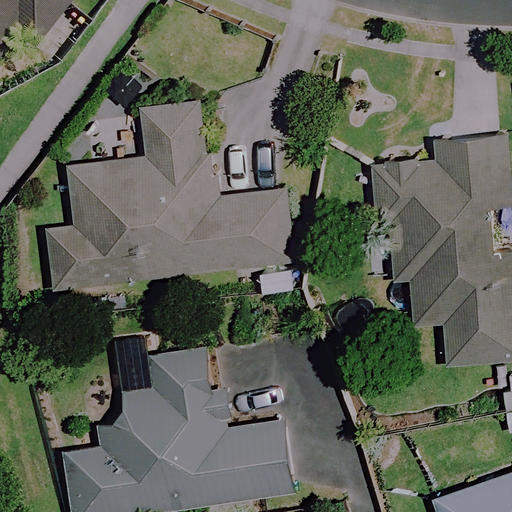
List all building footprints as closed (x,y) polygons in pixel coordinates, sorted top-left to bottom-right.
[(66,0),(0,0),(0,56),(16,37),(28,47),(66,0)] [(63,286),(262,261),(267,297),(303,292),(299,257),(304,256),(295,185),(224,194),(212,98),(148,106),(154,155),(78,165),(85,224),(55,228),(63,286)] [(511,205),(511,146),(511,134),(441,141),(443,159),(386,165),(398,276),(417,274),(423,323),(452,320),(456,363),(511,357),(511,281),(506,282),(498,207),(511,205)] [(243,424),(234,342),(157,351),(161,386),(125,390),(123,370),(74,376),(77,397),(64,399),(77,511),(122,511),(336,487),(328,415),(243,424)] [(511,511),(511,474),(443,498),(447,511),(511,511)]
